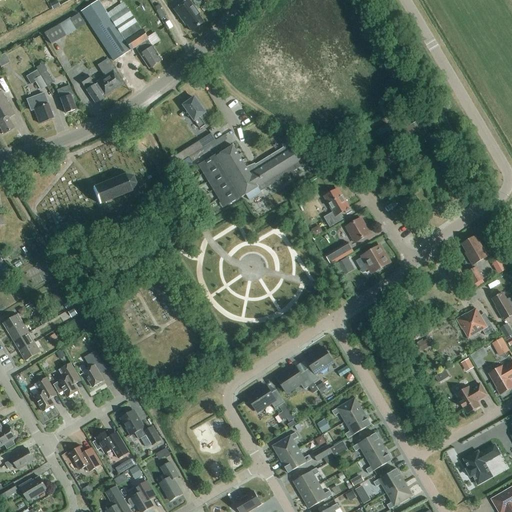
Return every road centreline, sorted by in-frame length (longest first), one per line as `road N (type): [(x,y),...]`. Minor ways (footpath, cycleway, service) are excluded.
road 1 (residential): [(404,0),(507,179),(493,201),(413,259)]
road 2 (tertiary): [(0,161),(127,109),(201,51),(248,0)]
road 3 (residential): [(331,320),(230,389),(229,410),(261,465)]
road 4 (residential): [(414,461),(331,320)]
road 5 (unknown): [(201,51),(229,96),(320,152)]
road 6 (track): [(133,105),(208,239)]
